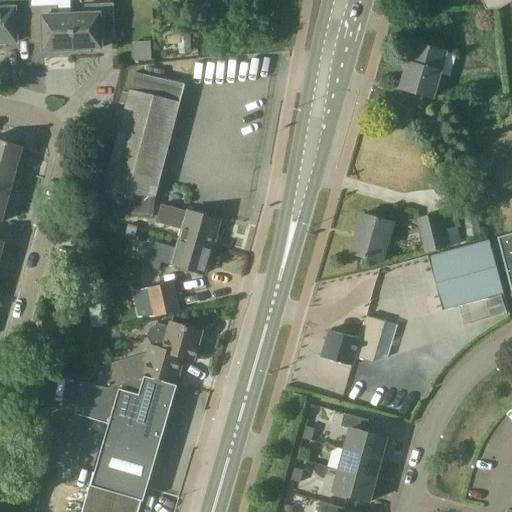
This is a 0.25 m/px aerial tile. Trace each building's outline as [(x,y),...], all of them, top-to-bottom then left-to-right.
[(29,0),(0,0),(1,9),(0,8),(0,46),(7,46),(7,42),(18,42),(17,31),(30,31),(31,30),(30,7),(29,0)] [(501,9),(511,2),(511,0),(482,0),(489,10),(501,9)] [(116,36),(114,3),(85,4),(86,14),(72,15),(74,53),(92,52),(91,48),(102,47),(102,37),(116,36)] [(57,6),(30,7),(31,30),(30,31),(30,40),(44,40),(45,50),(56,50),(56,54),(74,53),(72,15),(58,15),(57,6)] [(159,17),(159,26),(170,26),(170,17),(159,17)] [(192,53),(191,26),(180,27),(180,28),(182,44),(166,45),(167,55),(192,53)] [(152,42),(134,43),(135,61),(153,60),(152,42)] [(435,98),(444,67),(453,70),(457,55),(414,43),(401,88),(435,98)] [(104,193),(105,193),(103,213),(123,215),(153,216),(154,196),(155,196),(184,84),(135,73),(104,193)] [(0,139),(0,166),(17,172),(24,148),(26,149),(26,147),(0,139)] [(10,196),(17,172),(0,166),(0,193),(12,197),(10,196)] [(12,197),(0,193),(0,220),(4,222),(4,221),(11,198),(12,198),(12,197)] [(185,229),(182,238),(213,247),(221,220),(191,212),(190,212),(162,204),(157,221),(185,229)] [(394,223),(364,214),(352,253),(382,262),(394,223)] [(439,215),(420,220),(427,252),(447,248),(443,231),(439,215)] [(138,227),(129,224),(126,237),(135,239),(138,227)] [(458,228),(443,231),(447,248),(462,244),(458,228)] [(511,233),(498,238),(511,291),(511,233)] [(157,241),(150,267),(159,270),(160,270),(162,262),(205,274),(213,247),(182,238),(179,248),(157,241)] [(491,240),(431,256),(441,294),(428,297),(433,314),(506,295),(491,240)] [(164,284),(155,286),(159,270),(150,267),(146,278),(149,288),(133,292),(139,317),(156,317),(180,311),(173,282),(164,284)] [(492,319),(508,313),(502,296),(486,302),(492,319)] [(103,327),(100,304),(88,305),(91,328),(103,327)] [(378,351),(387,322),(367,316),(361,339),(330,330),(322,357),(353,366),(355,357),(371,362),(375,350),(378,351)] [(151,346),(142,376),(146,375),(179,385),(187,358),(195,360),(203,332),(172,323),(171,327),(158,323),(157,326),(153,328),(151,333),(151,336),(152,341),(154,342),(152,347),(151,346)] [(103,370),(109,388),(142,376),(136,358),(103,370)] [(79,408),(111,416),(95,474),(145,487),(179,385),(146,375),(142,376),(109,388),(87,382),(79,408)] [(366,432),(370,420),(345,413),(342,426),(352,429),(346,450),(381,459),(387,438),(366,432)] [(314,429),(307,426),(303,438),(311,440),(314,429)] [(309,449),(301,447),(298,459),(306,461),(309,449)] [(341,470),(376,480),(381,459),(346,450),(341,470)] [(303,470),(295,468),(292,480),(300,482),(303,470)] [(376,480),(341,470),(335,492),(368,501),(368,502),(370,503),(376,480)] [(145,487),(95,474),(83,511),(139,511),(143,501),(141,500),(145,487)]
